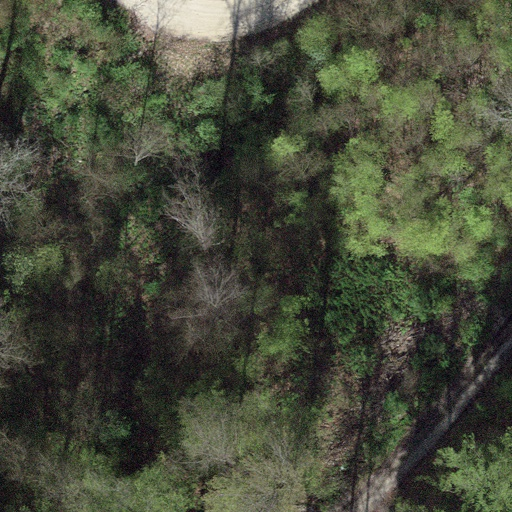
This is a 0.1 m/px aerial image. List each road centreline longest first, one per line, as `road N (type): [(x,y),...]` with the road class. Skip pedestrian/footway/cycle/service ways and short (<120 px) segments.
road 1 (track): [(511,329),(352,511)]
road 2 (track): [(282,0),(217,18),(144,0)]
